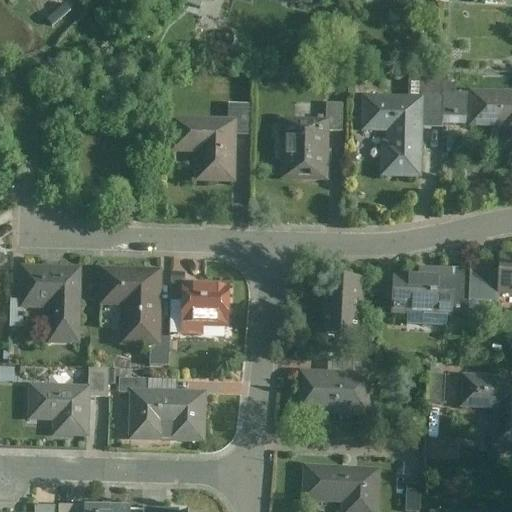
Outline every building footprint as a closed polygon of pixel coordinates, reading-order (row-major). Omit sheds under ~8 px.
[(199,12),(203,0),(186,0),(184,7),(199,12)] [(511,158),(511,97),(470,97),(470,101),(470,130),(469,133),(498,133),(499,158),(511,158)] [(420,99),(420,103),(423,103),(422,134),(443,134),(443,130),(443,100),(420,99)] [(470,101),(443,100),(443,130),(470,130),(470,101)] [(422,134),(423,103),(420,103),(362,101),(361,138),(386,138),(386,146),(381,146),(380,184),(422,184),(422,134)] [(326,108),(325,126),(329,126),(329,137),(342,136),(343,109),(326,108)] [(228,109),(227,125),(236,125),(236,140),(251,140),(252,109),(228,109)] [(236,140),(236,125),(227,125),(170,124),(168,159),(194,160),(193,188),(236,189),(236,140)] [(329,137),(329,126),(325,126),(280,126),(280,187),(329,187),(329,137)] [(511,254),(500,254),(499,271),(498,294),(511,294),(511,254)] [(84,345),(84,266),(23,265),(22,299),(22,309),(26,309),(51,310),(51,345),(84,345)] [(165,337),(166,269),(103,267),(103,306),(124,306),(123,346),(154,346),(164,346),(165,337)] [(453,314),(455,268),(419,267),(419,274),(394,273),(392,314),(453,316),(453,314)] [(455,268),(453,314),(468,315),(469,300),(471,269),(455,268)] [(499,271),(471,269),(469,300),(498,302),(498,294),(499,271)] [(188,301),(188,284),(188,273),(175,273),(174,300),(188,301)] [(362,337),(364,276),(323,275),(320,335),(362,337)] [(232,327),(233,285),(188,284),(188,301),(187,326),(232,327)] [(22,309),(22,299),(13,299),(12,327),(25,327),(26,309),(22,309)] [(172,337),(165,337),(164,346),(154,346),(153,366),(172,366),(172,337)] [(91,369),(91,386),(93,386),(93,397),(110,397),(110,369),(91,369)] [(370,373),(298,371),(297,415),(368,418),(370,373)] [(511,451),(511,377),(462,375),(461,409),(495,411),(493,450),(511,451)] [(122,393),(133,392),(133,390),(150,389),(151,380),(122,379),(122,393)] [(93,397),(93,386),(91,386),(31,384),(31,422),(55,422),(55,437),(92,439),(93,397)] [(209,444),(210,391),(150,389),(133,390),(133,392),(131,441),(209,444)] [(378,511),(381,469),(303,465),(301,503),(342,505),(341,511),(378,511)]
